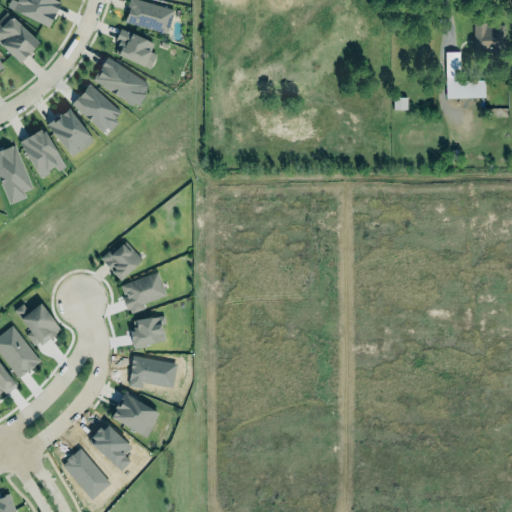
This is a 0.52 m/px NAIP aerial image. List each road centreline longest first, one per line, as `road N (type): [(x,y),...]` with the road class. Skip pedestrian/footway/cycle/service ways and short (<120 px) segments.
road 1 (residential): [(0,456),(53,417),(85,377),(94,356),(87,322)]
road 2 (residential): [(0,112),(55,70),(96,0)]
road 3 (residential): [(87,322),(55,384),(0,429)]
